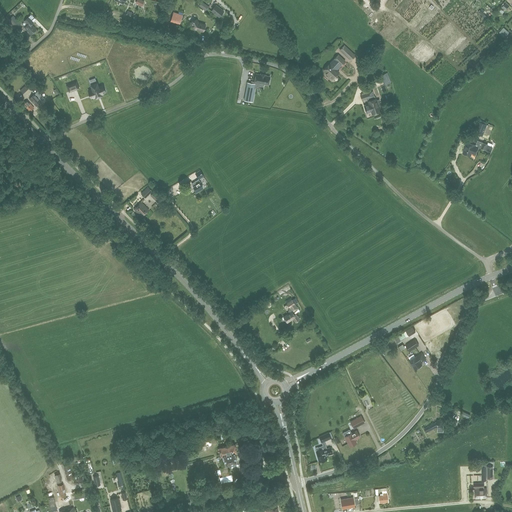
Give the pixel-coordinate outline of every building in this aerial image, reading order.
[(224,11),(216,5),(211,11),(219,17),(224,11)] [(178,14),(173,13),(171,20),(179,23),(181,18),(177,17),(178,14)] [(20,24),(13,16),(8,20),(5,17),(4,19),(7,22),(11,26),(13,25),(16,28),(20,24)] [(24,28),(31,35),(36,29),(32,24),(33,22),(28,17),(24,21),(27,25),(24,28)] [(201,23),(198,23),(197,20),(191,23),(194,29),(203,32),(205,25),(200,24),(201,23)] [(503,28),(499,32),(504,37),(508,32),(503,28)] [(340,49),(351,60),(355,55),(344,45),(340,49)] [(330,63),(324,70),(327,73),(326,74),(326,75),(327,77),(329,77),(330,76),(333,79),(339,72),(336,69),(337,68),(338,68),(341,65),(341,66),(345,61),(338,55),(334,59),(335,60),(331,65),(330,63)] [(380,74),(371,67),(369,69),(378,76),(380,74)] [(247,82),(244,100),(252,101),(255,85),(261,86),(263,85),(264,84),(268,85),(270,76),(265,75),(265,74),(260,73),(260,75),(256,74),(254,82),(253,82),(253,83),(247,82)] [(380,75),(384,85),(390,83),(387,73),(380,75)] [(35,88),(30,81),(26,85),(32,91),(35,88)] [(69,92),(78,88),(76,82),(67,85),(69,92)] [(91,85),(92,89),(88,90),(90,94),(91,98),(92,97),(95,96),(96,97),(102,95),(101,94),(104,93),(105,92),(104,89),(102,85),(98,86),(97,83),(91,85)] [(369,92),(360,95),(362,100),(367,98),(369,104),(364,106),(367,113),(372,111),(373,114),(380,112),(379,109),(382,108),(379,100),(376,101),(374,96),(370,97),(369,92)] [(35,94),(29,99),(33,104),(33,103),(36,106),(41,101),(39,99),(41,97),(39,95),(37,97),(35,94)] [(34,108),(27,101),(23,104),(29,111),(34,108)] [(475,133),(487,138),(492,127),(479,122),(475,133)] [(488,143),(487,144),(477,140),(475,146),(478,147),(491,152),(494,145),(488,143)] [(474,145),(467,142),(463,153),(470,156),(472,153),(475,154),(478,147),(475,146),(474,145)] [(198,179),(191,184),(193,187),(196,192),(202,188),(200,183),(200,182),(198,179)] [(145,198),(152,191),(148,186),(140,193),(145,198)] [(150,195),(160,206),(164,202),(158,196),(159,196),(155,193),(153,192),(150,195)] [(136,208),(136,207),(134,209),(142,217),(149,210),(141,202),(139,204),(136,208)] [(283,317),(287,322),(293,318),(296,322),(299,320),(297,316),(296,316),(295,314),(294,315),(292,311),(297,308),(295,304),(292,300),(287,304),(289,308),(290,307),(291,309),(288,311),(289,313),(283,317)] [(409,336),(416,332),(412,326),(406,330),(409,336)] [(415,339),(406,345),(410,351),(419,345),(415,339)] [(416,356),(409,360),(415,369),(422,365),(420,362),(426,359),(422,353),(416,357),(416,356)] [(353,429),(365,422),(361,415),(350,422),(353,429)] [(437,427),(438,427),(437,431),(443,431),(444,427),(445,420),(437,420),(437,422),(424,428),(426,432),(437,427)] [(342,433),(350,446),(356,443),(355,439),(359,437),(356,431),(353,433),(352,432),(351,433),(349,429),(342,433)] [(323,462),(323,460),(327,459),(326,456),(332,454),(330,448),(327,449),(326,445),(326,446),(324,441),(331,438),(329,432),(319,436),(321,442),(322,442),(323,446),(315,448),(316,452),(319,462),(320,461),(321,462),(323,462)] [(234,444),(219,448),(223,464),(225,463),(225,464),(236,461),(234,453),(236,452),(234,444)] [(481,466),(481,481),(486,481),(486,477),(487,477),(487,478),(493,478),(493,466),(487,466),(487,461),(476,461),(476,466),(481,466)] [(67,480),(72,479),(68,464),(63,466),(67,480)] [(222,477),(229,475),(227,466),(220,468),(222,477)] [(476,498),(487,498),(487,488),(484,488),(484,487),(484,482),(473,483),(474,487),(475,487),(476,498)] [(57,485),(59,494),(60,493),(61,498),(66,497),(65,492),(63,484),(57,485)] [(379,496),(379,503),(388,502),(387,493),(386,488),(380,489),(380,492),(382,491),(382,493),(380,494),(380,496),(379,496)] [(121,509),(118,497),(110,499),(113,511),(121,509)] [(341,500),(342,508),(346,508),(352,507),(352,503),(354,502),(353,499),(351,499),(351,498),(344,499),(341,500)]
